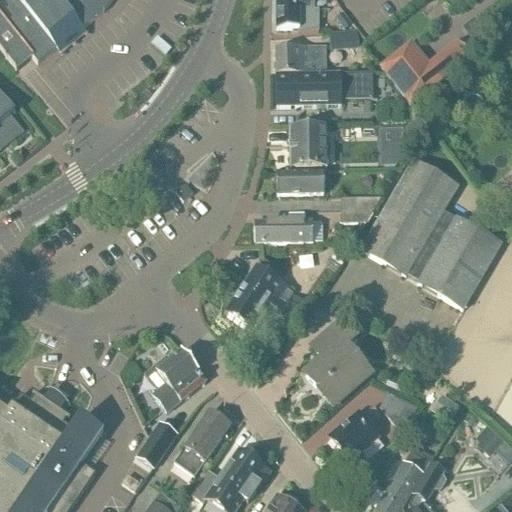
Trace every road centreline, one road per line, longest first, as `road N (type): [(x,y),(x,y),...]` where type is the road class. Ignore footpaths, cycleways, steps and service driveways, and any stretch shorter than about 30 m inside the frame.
road 1 (unclassified): [(138,307),(165,267),(217,221),(231,179),(239,90),(228,74),(198,60)]
road 2 (residential): [(338,511),(188,333),(138,307)]
road 3 (tertiary): [(0,231),(109,157),(154,117),(198,60)]
road 4 (residential): [(90,511),(129,452),(83,364),(75,324)]
